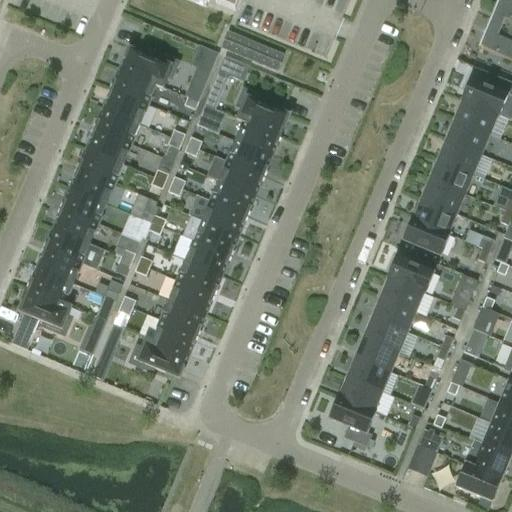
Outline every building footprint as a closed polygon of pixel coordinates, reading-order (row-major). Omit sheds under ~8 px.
[(184,0),(187,1),(205,9),(206,9),(209,0),(216,0),(215,4),(234,12),(238,0),(184,0)] [(511,5),(498,1),(491,17),(511,25),(511,5)] [(511,25),(491,17),(484,34),(511,44),(511,25)] [(283,56),(228,33),(221,49),(276,72),(283,56)] [(477,50),(477,52),(478,53),(479,51),(511,63),(511,44),(484,34),(477,50)] [(154,59),(128,48),(118,72),(155,87),(162,90),(167,78),(171,79),(177,64),(156,55),(154,59)] [(194,80),(189,92),(202,97),(202,98),(207,86),(211,75),(198,70),(194,80)] [(147,107),(155,87),(118,72),(110,92),(147,107)] [(474,78),(463,102),(497,116),(499,117),(511,122),(511,118),(511,84),(494,77),(491,85),(474,78)] [(208,100),(205,107),(216,112),(219,105),(225,90),(214,85),(208,100)] [(139,127),(147,107),(110,92),(101,112),(139,127)] [(189,92),(186,99),(188,100),(199,105),(202,98),(202,97),(189,92)] [(235,121),(242,124),(279,139),(289,115),(263,104),(265,101),(243,92),(237,107),(240,108),(235,121)] [(199,105),(188,100),(185,107),(196,112),(199,105)] [(496,117),(462,103),(454,123),(488,137),(496,117)] [(216,112),(205,107),(201,114),(213,119),(216,112)] [(131,147),(139,127),(101,112),(93,132),(131,147)] [(454,123),(446,143),(479,157),(488,137),(454,123)] [(234,144),(271,159),(279,139),(242,124),(234,144)] [(122,167),(131,147),(93,132),(85,151),(122,167)] [(171,139),(182,144),(185,137),(174,132),(171,139)] [(179,152),(182,144),(171,139),(168,147),(179,152)] [(191,139),(188,146),(199,151),(202,144),(191,139)] [(471,177),(479,157),(446,143),(437,163),(471,177)] [(225,163),(263,179),(271,159),(234,144),(225,163)] [(199,151),(188,146),(185,154),(196,158),(199,151)] [(114,187),(122,167),(85,151),(76,171),(114,187)] [(217,183),(254,199),(263,179),(225,163),(217,183)] [(437,163),(429,182),(463,197),(471,177),(437,163)] [(106,205),(114,187),(76,171),(69,190),(106,205)] [(158,172),(154,179),(166,184),(169,177),(158,172)] [(166,184),(154,179),(151,186),(163,191),(166,184)] [(171,186),(182,191),(185,184),(174,179),(171,186)] [(454,216),(463,197),(429,182),(421,202),(454,216)] [(209,203),(246,219),(254,199),(217,183),(209,203)] [(179,198),(182,191),(171,186),(168,193),(179,198)] [(98,225),(106,205),(69,190),(60,209),(98,225)] [(413,222),(447,236),(454,216),(421,202),(413,222)] [(200,223),(238,239),(246,219),(209,203),(200,223)] [(98,225),(60,209),(52,229),(90,245),(98,225)] [(152,224),(155,217),(144,212),(140,220),(152,224)] [(507,227),(511,216),(504,213),(500,224),(507,227)] [(166,222),(155,217),(152,224),(163,229),(166,222)] [(137,227),(149,232),(150,228),(152,224),(140,220),(137,227)] [(411,221),(402,241),(441,257),(450,237),(447,236),(413,222),(411,221)] [(193,241),(230,258),(238,239),(200,223),(193,241)] [(160,237),(163,229),(152,224),(150,228),(149,232),(160,237)] [(82,265),(90,245),(52,229),(44,249),(82,265)] [(483,238),(478,249),(482,250),(489,253),(494,242),(483,238)] [(185,261),(222,277),(230,258),(193,241),(185,261)] [(82,265),(44,249),(36,269),(74,285),(82,265)] [(484,265),(489,253),(482,250),(477,262),(484,265)] [(125,251),(122,259),(133,263),(136,256),(125,251)] [(397,255),(386,279),(389,280),(423,294),(425,295),(435,271),(397,255)] [(133,263),(122,259),(119,266),(130,271),(133,263)] [(141,259),(138,266),(149,271),(152,263),(141,259)] [(176,281),(213,297),(222,277),(185,261),(176,281)] [(499,269),(497,274),(505,277),(509,268),(501,264),(499,269)] [(149,271),(138,266),(135,273),(146,278),(149,271)] [(65,305),(74,285),(36,269),(27,289),(65,305)] [(414,314),(423,294),(389,280),(380,300),(414,314)] [(168,301),(205,317),(213,297),(176,281),(168,301)] [(123,287),(122,287),(112,282),(108,291),(119,296),(123,287)] [(17,313),(43,324),(42,327),(63,336),(70,321),(67,320),(72,308),(65,305),(27,289),(17,313)] [(108,291),(105,298),(116,303),(119,296),(108,291)] [(455,294),(450,305),(458,308),(465,312),(470,300),(462,297),(455,294)] [(116,303),(105,298),(102,306),(113,311),(116,303)] [(125,298),(122,305),(133,310),(136,303),(125,298)] [(486,299),(482,309),(490,312),(494,302),(486,299)] [(405,334),(414,314),(380,300),(372,320),(405,334)] [(160,321),(197,337),(205,317),(168,301),(160,321)] [(133,310),(122,305),(118,313),(130,317),(133,310)] [(465,312),(458,308),(453,320),(460,323),(465,312)] [(482,309),(473,331),(481,334),(484,335),(493,313),(490,312),(482,309)] [(93,326),(88,337),(99,342),(100,342),(108,323),(107,323),(96,319),(93,326)] [(405,334),(372,320),(363,340),(397,354),(405,334)] [(151,341),(188,357),(197,337),(160,321),(151,341)] [(110,333),(105,344),(117,349),(125,331),(113,326),(110,333)] [(473,331),(469,340),(477,344),(481,334),(473,331)] [(441,349),(448,352),(453,341),(446,337),(441,349)] [(136,349),(130,364),(151,373),(152,370),(179,380),(188,357),(151,341),(145,338),(140,350),(136,349)] [(389,374),(397,354),(363,340),(355,360),(356,360),(389,374)] [(444,363),(448,352),(441,349),(436,360),(444,363)] [(356,360),(347,380),(381,394),(390,397),(398,377),(389,374),(356,360)] [(466,378),(472,365),(460,360),(455,373),(466,378)] [(424,388),(432,391),(436,380),(429,377),(424,388)] [(372,414),(381,394),(347,380),(338,400),(372,414)] [(511,383),(507,381),(498,404),(511,409),(511,383)] [(451,384),(447,394),(455,397),(459,388),(451,384)] [(427,403),(432,391),(424,388),(420,400),(427,403)] [(372,414),(338,400),(336,399),(327,419),(355,431),(350,443),(372,453),(378,440),(365,435),(374,415),(372,414)] [(511,410),(498,404),(489,425),(511,434),(511,410)] [(415,431),(420,420),(412,417),(408,428),(415,431)] [(437,417),(433,426),(441,430),(445,420),(437,417)] [(474,443),(510,459),(510,458),(509,457),(511,449),(511,434),(489,425),(481,445),(474,443)] [(424,431),(418,445),(437,453),(443,439),(424,431)] [(474,443),(464,465),(501,481),(510,459),(474,443)] [(417,446),(408,467),(428,476),(437,454),(417,446)] [(464,465),(455,488),(491,504),(501,481),(464,465)]
